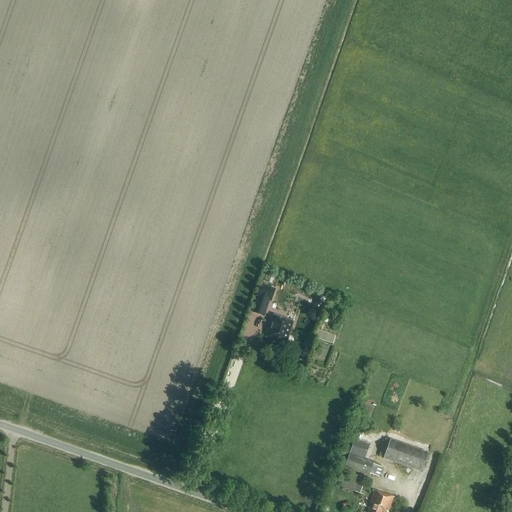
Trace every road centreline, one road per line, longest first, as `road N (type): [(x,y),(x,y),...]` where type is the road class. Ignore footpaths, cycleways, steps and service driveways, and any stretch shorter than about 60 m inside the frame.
road 1 (unclassified): [(246,511),(0,424)]
road 2 (track): [(188,491),(248,320)]
